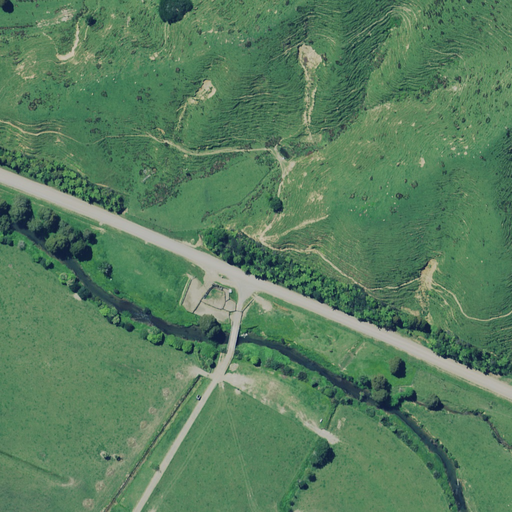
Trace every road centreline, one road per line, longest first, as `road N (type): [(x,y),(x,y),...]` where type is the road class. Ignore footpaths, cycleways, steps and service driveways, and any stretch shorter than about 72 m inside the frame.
road 1 (unclassified): [(0,174),(511,390)]
road 2 (track): [(247,276),(192,432),(137,511)]
